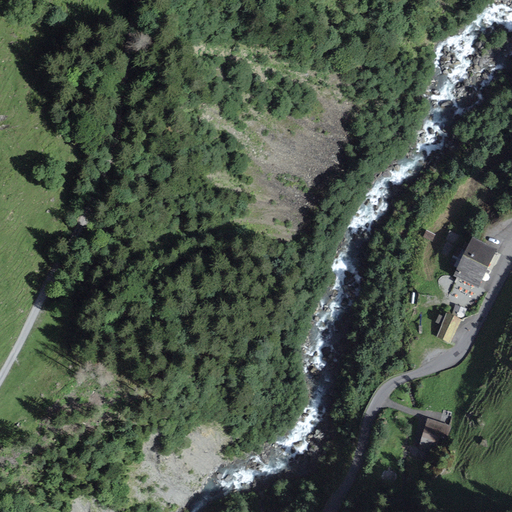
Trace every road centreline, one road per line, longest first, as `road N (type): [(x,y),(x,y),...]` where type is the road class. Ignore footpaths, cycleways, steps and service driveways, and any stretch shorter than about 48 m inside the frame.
road 1 (track): [(0,379),(111,158),(138,0)]
road 2 (unclassified): [(511,255),(458,353),(383,392),(327,511)]
